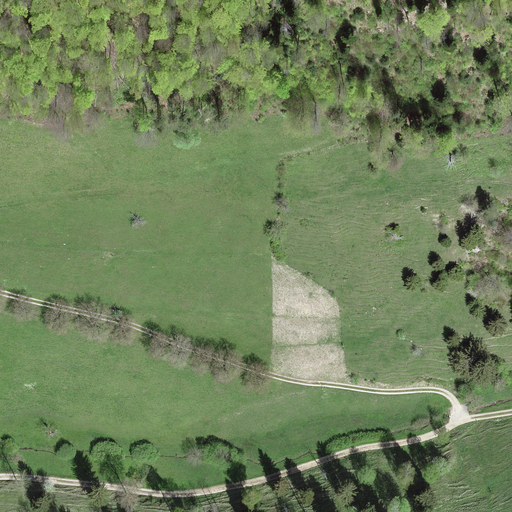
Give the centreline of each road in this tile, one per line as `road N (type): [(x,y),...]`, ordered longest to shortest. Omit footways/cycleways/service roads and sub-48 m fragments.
road 1 (track): [(0,476),(181,495),(511,411)]
road 2 (track): [(458,422),(454,402),(441,391),(286,379),(0,292)]
road 3 (track): [(0,206),(277,159)]
road 4 (track): [(0,242),(269,258)]
